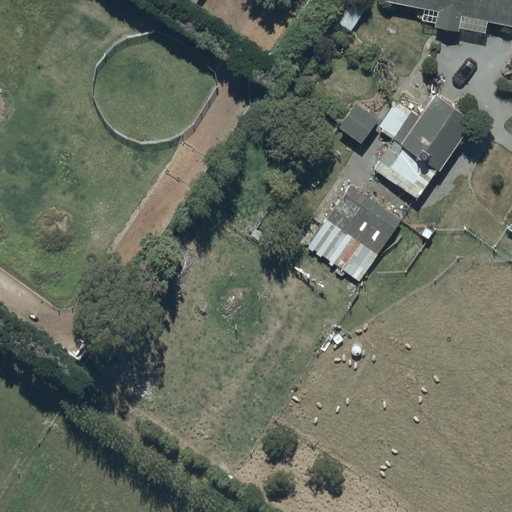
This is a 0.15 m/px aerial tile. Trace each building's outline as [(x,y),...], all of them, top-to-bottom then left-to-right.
[(175,0),(196,12),(203,0),(175,0)] [(511,0),(410,0),(439,6),(435,24),(463,30),(467,11),(511,20),(511,0)] [(428,192),(476,122),(437,95),(421,119),(396,102),(380,125),(399,138),(380,166),(392,174),(390,178),(416,196),(422,187),(428,192)] [(378,119),(356,104),(341,128),(362,142),(378,119)] [(405,217),(356,184),(312,249),(361,282),(405,217)]
